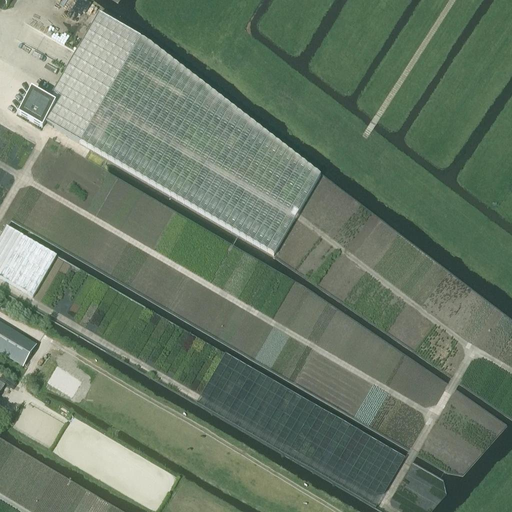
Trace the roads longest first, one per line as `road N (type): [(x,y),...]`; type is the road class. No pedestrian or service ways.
road 1 (track): [(391,511),(0,286)]
road 2 (track): [(364,138),(453,0)]
